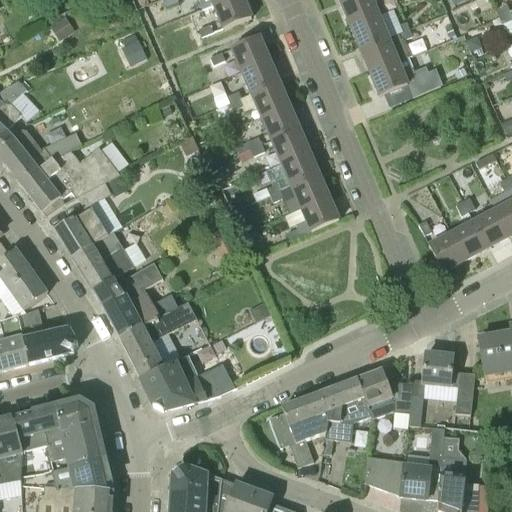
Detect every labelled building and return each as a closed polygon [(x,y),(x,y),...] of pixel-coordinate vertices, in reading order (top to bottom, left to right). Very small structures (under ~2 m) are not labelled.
[(176,0),(172,0),(163,4),(166,12),(179,7),(176,0)] [(216,6),(230,0),(187,0),(188,1),(190,0),(199,0),(204,11),(216,6)] [(242,0),(230,0),(216,6),(225,31),(251,20),(242,0)] [(379,18),(374,5),(371,0),(357,0),(341,7),(350,30),(379,18)] [(511,15),(507,7),(495,13),(498,21),(511,15)] [(511,14),(511,15),(498,21),(501,27),(511,22),(511,14)] [(360,52),(388,40),(379,18),(350,30),(360,52)] [(65,20),(50,30),(59,44),(74,34),(65,20)] [(501,27),(498,21),(482,28),(483,30),(501,27)] [(398,36),(409,32),(406,25),(395,29),(398,36)] [(203,39),(215,35),(211,27),(200,32),(203,39)] [(446,34),(450,43),(456,40),(452,31),(446,34)] [(369,76),(398,64),(411,59),(405,43),(412,40),(409,32),(398,36),(388,40),(360,52),(369,76)] [(241,75),(269,63),(259,39),(231,51),(241,75)] [(476,39),(466,43),(471,54),(480,50),(476,39)] [(130,69),(146,62),(138,42),(122,49),(130,69)] [(215,68),(225,64),(221,56),(212,59),(215,68)] [(241,75),(241,76),(251,98),(279,86),(269,63),(241,75)] [(398,64),(369,76),(379,99),(408,87),(414,101),(442,89),(435,73),(427,77),(425,70),(415,74),(413,71),(402,75),(398,64)] [(464,70),(455,74),(458,81),(467,77),(464,70)] [(0,146),(9,138),(6,134),(22,118),(11,107),(27,92),(19,84),(6,91),(0,95),(0,146)] [(242,102),(230,107),(233,114),(242,110),(244,115),(256,110),(260,121),(289,109),(279,86),(251,98),(242,102)] [(230,107),(242,102),(239,94),(227,100),(230,107)] [(230,107),(216,112),(220,121),(233,115),(233,114),(230,107)] [(170,109),(162,113),(165,119),(173,116),(170,109)] [(289,109),(260,121),(270,143),(298,131),(289,109)] [(511,121),(501,127),(507,139),(511,136),(511,121)] [(54,161),(70,154),(81,149),(77,140),(75,136),(45,152),(41,154),(24,131),(13,141),(9,138),(0,146),(0,161),(3,165),(19,186),(54,161)] [(280,166),(308,154),(298,131),(270,143),(280,166)] [(246,145),(236,149),(239,157),(250,152),(261,147),(258,140),(246,145)] [(190,142),(179,147),(185,160),(196,155),(190,142)] [(261,147),(250,152),(253,160),(265,155),(261,147)] [(106,186),(119,179),(98,151),(85,161),(79,166),(70,154),(54,161),(19,186),(42,215),(49,212),(50,216),(63,208),(64,210),(66,209),(62,202),(72,195),(78,203),(106,186)] [(290,189),(318,177),(308,154),(280,166),(290,189)] [(496,163),(492,156),(476,165),(479,172),(496,163)] [(299,212),(328,200),(318,177),(290,189),(281,193),(269,198),(272,205),(283,200),(285,205),(295,201),(299,212)] [(106,186),(111,197),(113,200),(128,192),(120,178),(119,179),(106,186)] [(505,196),(511,192),(505,181),(499,185),(505,196)] [(84,213),(111,197),(106,186),(78,203),(84,213)] [(269,198),(281,193),(278,186),(267,191),(269,198)] [(219,202),(212,188),(202,192),(209,207),(219,202)] [(328,200),(299,212),(305,224),(295,229),(296,231),(286,236),(289,244),(338,224),(328,200)] [(462,204),(468,216),(475,213),(469,200),(462,204)] [(509,240),(511,237),(511,203),(494,213),(509,240)] [(487,251),(473,224),(468,216),(462,204),(455,208),(460,218),(456,220),(462,231),(451,236),(465,262),(487,251)] [(71,260),(106,240),(92,213),(76,221),(75,220),(55,233),(71,260)] [(487,251),(509,240),(494,213),(473,224),(487,251)] [(424,238),(431,234),(425,224),(418,227),(424,238)] [(245,235),(252,232),(250,227),(243,230),(245,235)] [(95,299),(116,287),(113,282),(134,271),(113,236),(106,240),(71,260),(93,294),(95,299)] [(442,275),(465,262),(451,236),(428,248),(442,275)] [(15,253),(0,263),(0,283),(6,292),(31,274),(15,253)] [(175,315),(189,308),(181,291),(151,307),(144,292),(163,282),(154,266),(116,287),(95,299),(121,346),(175,315)] [(6,292),(22,315),(47,297),(31,274),(6,292)] [(141,383),(182,362),(169,337),(197,323),(189,308),(175,315),(121,346),(131,364),(141,383)] [(21,332),(42,327),(38,313),(7,323),(0,325),(0,327),(4,345),(0,346),(0,373),(28,366),(29,367),(24,344),(21,332)] [(485,378),(511,373),(511,328),(510,329),(511,336),(478,341),(485,378)] [(69,333),(45,339),(24,344),(29,367),(72,356),(76,349),(69,333)] [(449,390),(453,359),(426,357),(422,387),(449,390)] [(182,362),(141,383),(155,411),(162,416),(219,400),(235,391),(222,367),(208,375),(198,380),(189,358),(182,362)] [(409,417),(411,397),(412,388),(394,387),(387,389),(381,373),(358,382),(364,401),(372,422),(372,423),(395,414),(395,416),(409,417)] [(470,419),(475,377),(459,376),(455,417),(470,419)] [(342,409),(364,401),(358,382),(320,396),(327,415),(329,414),(325,436),(324,442),(325,442),(322,456),(331,457),(333,443),(351,445),(353,426),(340,425),(342,409)] [(305,444),(325,436),(329,414),(327,415),(320,396),(282,410),(295,446),(289,449),(298,471),(314,465),(305,444)] [(411,397),(409,417),(408,429),(420,430),(423,399),(411,397)] [(67,470),(104,460),(93,412),(79,403),(55,409),(61,433),(46,436),(50,454),(49,454),(51,463),(65,460),(67,469),(67,470)] [(36,452),(47,449),(44,436),(46,436),(61,433),(55,409),(32,415),(13,419),(22,455),(36,452)] [(23,458),(22,455),(13,419),(0,422),(0,511),(11,511),(10,505),(3,463),(23,458)] [(404,465),(403,469),(400,500),(438,504),(440,476),(443,440),(444,433),(432,431),(429,461),(404,458),(404,465)] [(55,490),(112,494),(104,460),(67,470),(67,469),(53,474),(54,478),(53,478),(55,490)] [(400,500),(403,469),(404,465),(368,460),(364,486),(400,500)] [(218,511),(222,482),(183,468),(172,475),(169,511),(218,511)] [(465,486),(465,478),(440,476),(438,504),(437,511),(477,511),(478,488),(465,486)] [(222,482),(218,511),(283,511),(271,507),(273,502),(222,482)] [(111,511),(112,494),(55,490),(45,490),(44,498),(39,497),(38,511),(111,511)]
